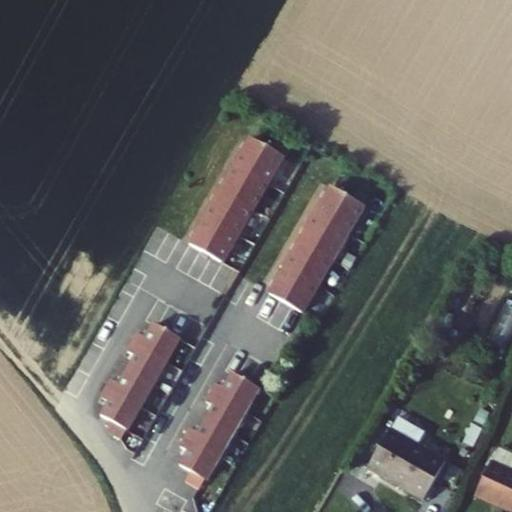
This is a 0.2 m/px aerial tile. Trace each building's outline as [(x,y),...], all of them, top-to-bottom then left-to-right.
[(272,157),(240,139),(225,165),(257,183),(272,157)] [(257,183),(225,165),(210,192),(241,210),(257,183)] [(353,204),(322,186),(306,212),(338,230),(353,204)] [(241,210),(210,192),(194,218),(226,236),(241,210)] [(323,257),(338,230),(306,212),(291,239),(323,257)] [(226,236),(194,218),(179,245),(192,252),(191,255),(196,258),(198,255),(211,263),(226,236)] [(323,257),(291,239),(276,265),(308,283),(323,257)] [(308,283),(276,265),(261,292),(292,310),(308,283)] [(154,362),(168,338),(143,324),(135,338),(128,334),(122,343),(154,362)] [(154,362),(122,343),(116,353),(123,357),(116,370),(141,384),(154,362)] [(141,384),(116,370),(109,383),(102,378),(97,387),(129,405),(141,384)] [(210,381),(204,390),(236,409),(249,385),(225,371),(216,385),(210,381)] [(129,405),(97,387),(91,397),(98,401),(90,415),(98,419),(115,429),(129,405)] [(236,409),(204,390),(198,400),(205,404),(198,417),(223,431),(236,409)] [(408,444),(417,428),(389,413),(355,471),(410,501),(436,459),(408,444)] [(223,431),(198,417),(191,429),(184,425),(179,435),(210,453),(223,431)] [(110,438),(115,429),(98,419),(95,424),(98,426),(96,430),(110,438)] [(210,453),(179,435),(173,444),(180,448),(172,462),(184,467),(198,475),(210,453)] [(497,511),(511,483),(511,475),(508,473),(511,464),(511,457),(487,445),(479,459),(478,458),(461,494),(497,511)] [(198,475),(184,467),(178,477),(192,485),(198,475)] [(511,511),(511,483),(497,511),(498,511),(511,511)]
